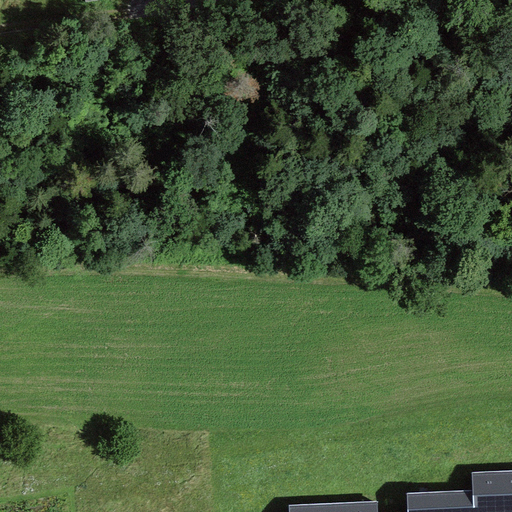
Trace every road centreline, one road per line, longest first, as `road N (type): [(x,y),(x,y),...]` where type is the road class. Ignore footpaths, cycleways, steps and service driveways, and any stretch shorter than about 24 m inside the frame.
road 1 (track): [(511,276),(349,229),(60,213),(0,220)]
road 2 (track): [(241,0),(0,37)]
